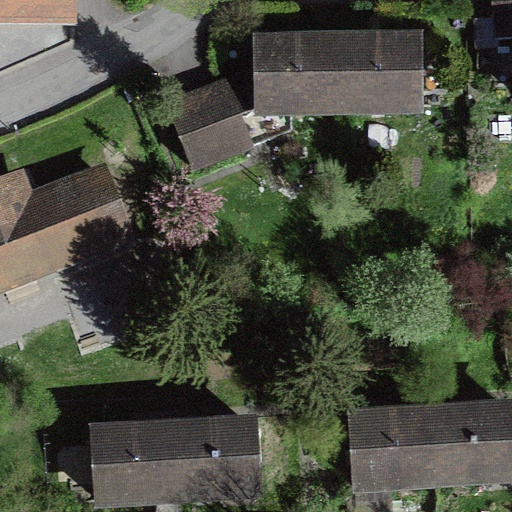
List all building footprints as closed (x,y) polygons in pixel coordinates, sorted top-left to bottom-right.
[(511,4),(495,6),(498,40),(511,38),(511,4)] [(418,45),(338,46),(339,110),(419,109),(418,45)] [(338,46),(258,47),(259,71),(259,111),(339,110),(338,46)] [(259,71),(167,108),(193,172),(252,147),(240,118),(259,111),(259,71)] [(0,287),(126,238),(101,174),(27,203),(19,182),(0,189),(0,287)] [(511,436),(510,412),(431,417),(436,482),(511,477),(511,436)] [(436,482),(431,417),(353,422),(357,488),(436,482)] [(254,428),(174,433),(178,497),(258,492),(254,428)] [(98,502),(178,497),(174,433),(95,438),(98,502)] [(511,511),(511,502),(434,502),(433,511),(511,511)]
